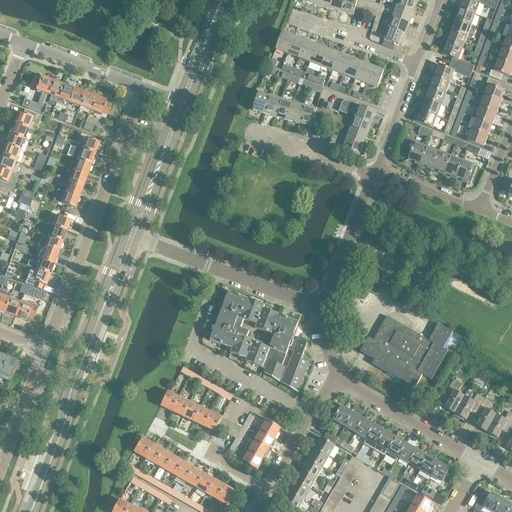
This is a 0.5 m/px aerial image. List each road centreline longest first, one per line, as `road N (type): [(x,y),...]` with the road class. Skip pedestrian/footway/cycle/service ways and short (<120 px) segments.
road 1 (secondary): [(29,511),(131,236)]
road 2 (residential): [(43,351),(142,90)]
road 3 (residential): [(311,415),(194,349),(222,271)]
road 4 (residential): [(477,461),(336,379)]
road 5 (residential): [(324,308),(375,173)]
road 6 (secondary): [(131,236),(181,103)]
road 7 (secondary): [(142,90),(22,43)]
road 8 (residential): [(375,173),(256,133)]
road 9 (residential): [(0,465),(43,351)]
